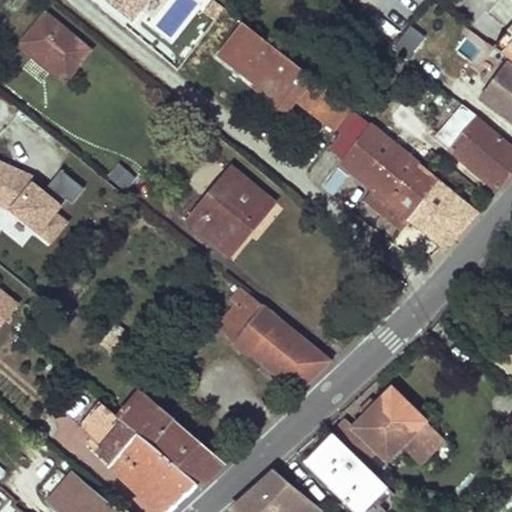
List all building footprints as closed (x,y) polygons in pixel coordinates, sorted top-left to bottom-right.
[(22,43),(67,79),(89,51),(45,15),(22,43)] [(130,15),(122,25),(131,33),(139,23),(130,15)] [(350,107),(344,103),(335,95),(327,89),(315,79),(277,49),(276,49),(268,42),(260,35),(259,36),(244,23),(220,54),(258,84),(263,77),(295,102),(297,98),(304,90),(314,97),(317,92),(321,95),(311,109),(334,128),(350,107)] [(511,26),(510,29),(511,30),(511,40),(502,52),(511,59),(511,26)] [(408,27),(390,51),(406,62),(424,38),(408,27)] [(161,53),(168,43),(151,29),(144,39),(161,53)] [(488,42),(471,29),(465,38),(482,51),(488,42)] [(511,30),(510,29),(495,46),(502,52),(511,40),(511,30)] [(482,51),(504,68),(480,97),(511,120),(511,64),(508,62),(511,59),(502,52),(495,46),(489,42),(488,42),(482,51)] [(22,43),(19,47),(63,83),(67,79),(22,43)] [(442,59),(430,73),(438,80),(450,66),(442,59)] [(437,83),(457,98),(473,78),(453,63),(450,66),(438,80),(437,83)] [(338,76),(327,89),(335,95),(346,83),(338,76)] [(258,84),(255,87),(287,112),(295,102),(263,77),(258,84)] [(335,95),(344,103),(354,90),(346,83),(335,95)] [(304,90),(297,98),(311,109),(321,95),(317,92),(314,97),(304,90)] [(412,132),(420,122),(401,105),(392,115),(412,132)] [(460,105),(453,114),(470,128),(477,119),(460,105)] [(357,113),(346,127),(362,138),(372,125),(366,121),(357,113)] [(366,121),(372,125),(375,128),(381,120),(372,113),(366,121)] [(435,136),(467,163),(477,152),(491,164),(482,175),(498,189),(511,171),(511,148),(477,119),(470,128),(453,114),(435,136)] [(357,145),(373,159),(388,139),(375,128),(372,125),(362,138),(357,145)] [(373,159),(357,145),(343,164),(394,205),(402,212),(412,220),(424,203),(414,195),(421,185),(409,175),(418,163),(388,139),(373,159)] [(477,152),(467,163),(482,175),(491,164),(477,152)] [(72,204),(84,190),(61,171),(44,193),(33,184),(25,180),(27,175),(0,162),(0,204),(11,210),(51,243),(67,224),(55,214),(66,199),(72,204)] [(412,220),(419,226),(433,237),(447,249),(477,214),(418,166),(419,164),(418,163),(409,175),(421,185),(414,195),(424,203),(412,220)] [(232,168),(229,172),(237,179),(270,208),(274,203),(232,168)] [(229,172),(215,188),(224,195),(237,179),(229,172)] [(35,179),(27,175),(25,180),(33,184),(35,179)] [(127,175),(120,183),(126,187),(133,180),(127,175)] [(187,221),(221,249),(241,225),(239,223),(243,218),(254,228),(270,208),(237,179),(224,195),(215,188),(187,221)] [(394,205),(391,209),(399,216),(402,212),(394,205)] [(241,225),(221,249),(230,256),(254,228),(243,218),(239,223),(241,225)] [(419,226),(416,230),(430,241),(433,237),(419,226)] [(230,302),(236,307),(218,330),(298,394),(332,361),(241,289),(230,302)] [(0,326),(17,305),(0,290),(0,326)] [(112,354),(129,333),(117,322),(100,344),(112,354)] [(511,350),(500,363),(511,374),(511,350)] [(105,373),(119,389),(134,376),(121,360),(105,373)] [(63,408),(81,425),(99,401),(83,387),(63,408)] [(333,434),(364,463),(377,450),(387,460),(401,446),(406,441),(420,455),(439,434),(392,388),(354,426),(347,419),(333,434)] [(121,420),(199,485),(201,487),(227,464),(174,418),(169,424),(145,404),(150,398),(144,393),(121,420)] [(150,398),(145,404),(169,424),(174,418),(150,398)] [(81,425),(80,426),(92,439),(114,414),(99,401),(81,425)] [(92,439),(114,460),(110,465),(159,511),(169,511),(199,485),(121,420),(114,414),(92,439)] [(306,461),(347,501),(348,500),(360,511),(361,511),(363,511),(387,486),(364,463),(333,434),(306,461)] [(406,441),(401,446),(420,464),(444,439),(439,434),(420,455),(406,441)] [(231,511),(321,511),(322,511),(277,471),(231,511)] [(120,511),(74,473),(48,503),(58,511),(127,511),(125,509),(122,511),(120,511)] [(387,486),(363,511),(364,511),(371,511),(392,491),(387,486)]
